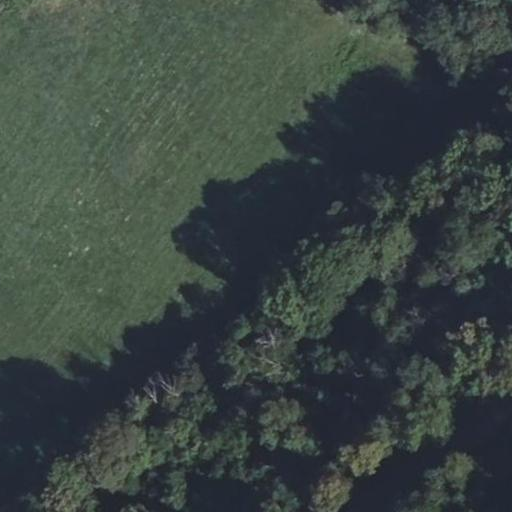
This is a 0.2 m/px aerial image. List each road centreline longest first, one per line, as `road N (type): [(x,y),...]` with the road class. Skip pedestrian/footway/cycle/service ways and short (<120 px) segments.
road 1 (track): [(20,511),(234,238)]
road 2 (tertiary): [(343,511),(511,411)]
